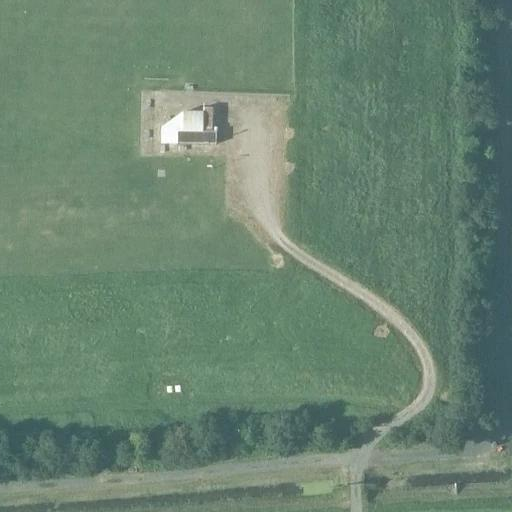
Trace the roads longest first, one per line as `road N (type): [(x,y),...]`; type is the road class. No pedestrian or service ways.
road 1 (track): [(0,490),(446,455),(490,443),(504,417),(505,0)]
road 2 (track): [(267,118),(270,227),(285,246),(386,312),(428,368),(418,403),(358,456),(355,511)]
